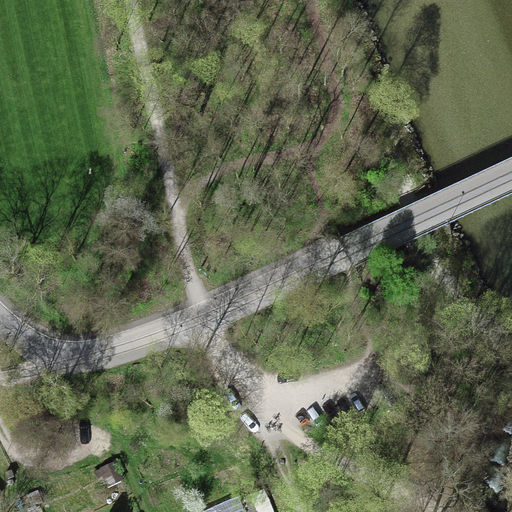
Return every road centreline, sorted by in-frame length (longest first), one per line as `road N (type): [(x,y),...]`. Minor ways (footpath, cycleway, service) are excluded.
road 1 (track): [(450,511),(257,423),(195,294),(130,0)]
road 2 (unclassified): [(0,326),(64,354),(100,350),(205,317),(511,176)]
road 3 (track): [(173,194),(307,146),(323,55),(305,0)]
